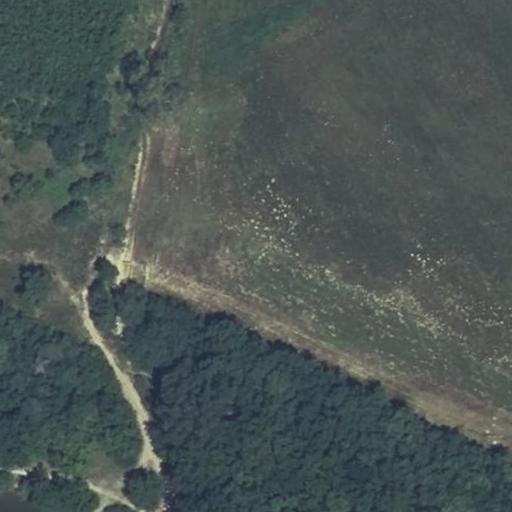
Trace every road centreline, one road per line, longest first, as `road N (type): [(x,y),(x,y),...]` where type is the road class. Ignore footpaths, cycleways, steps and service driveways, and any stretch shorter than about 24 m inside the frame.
road 1 (track): [(95,262),(123,177),(147,145),(197,98),(335,0)]
road 2 (track): [(0,470),(101,481),(168,461)]
